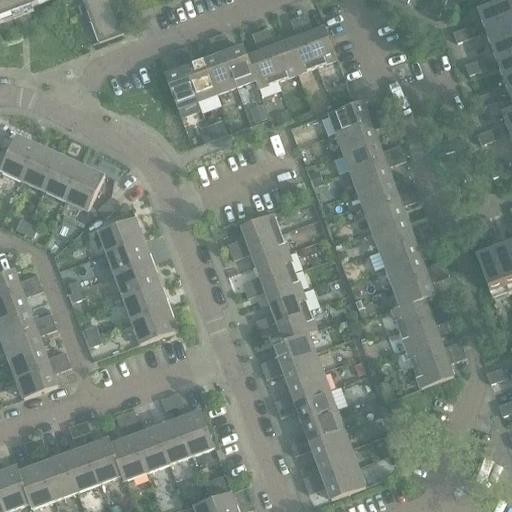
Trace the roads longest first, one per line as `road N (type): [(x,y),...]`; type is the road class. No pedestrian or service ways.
road 1 (residential): [(228,359),(161,179),(134,148),(74,119)]
road 2 (residential): [(435,503),(479,373),(471,285),(445,227)]
road 3 (residential): [(74,119),(106,66),(286,0)]
road 4 (residential): [(92,401),(37,256),(0,242)]
road 5 (residential): [(284,511),(228,359)]
road 6 (residential): [(92,401),(228,359)]
road 7 (residential): [(402,101),(445,227)]
